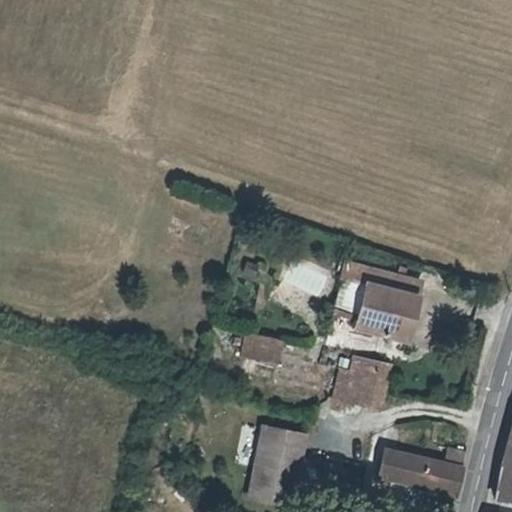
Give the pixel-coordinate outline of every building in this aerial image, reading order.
[(423,297),(428,280),(355,258),(350,275),(423,297)] [(406,333),(411,316),(417,318),(423,297),(350,275),(342,303),(367,311),(365,321),(406,333)] [(255,333),(249,358),(286,367),(291,342),(255,333)] [(385,384),(395,387),(397,381),(385,378),(388,364),(364,359),(361,371),(354,402),(380,408),(385,384)] [(342,400),(354,402),(361,371),(349,367),(342,400)] [(390,410),(395,387),(385,384),(380,408),(390,410)] [(270,424),(254,494),(297,505),(314,435),(270,424)] [(499,503),(511,505),(511,444),(508,457),(499,503)] [(462,470),(393,452),(387,476),(457,493),(462,470)]
